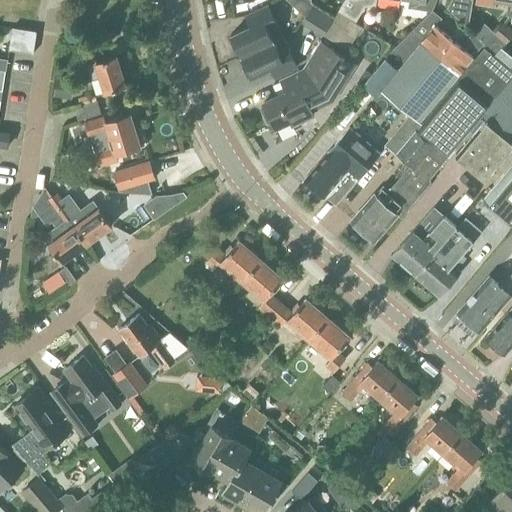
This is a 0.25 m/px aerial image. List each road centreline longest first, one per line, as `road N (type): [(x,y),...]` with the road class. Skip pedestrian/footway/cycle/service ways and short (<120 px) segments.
road 1 (residential): [(511,414),(246,182)]
road 2 (residential): [(3,326),(60,0)]
road 3 (residential): [(6,358),(136,261),(162,231),(246,182)]
road 4 (residential): [(246,182),(201,114),(176,0)]
